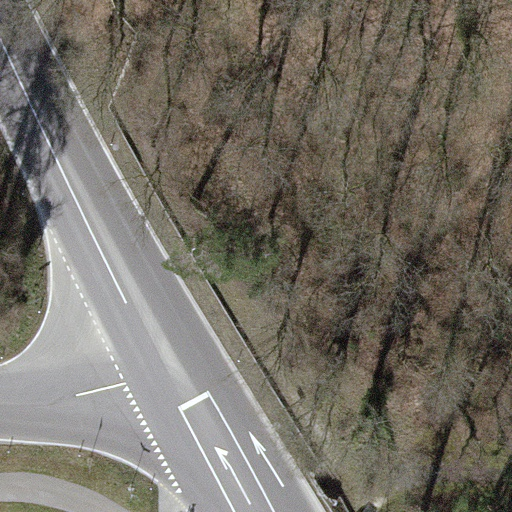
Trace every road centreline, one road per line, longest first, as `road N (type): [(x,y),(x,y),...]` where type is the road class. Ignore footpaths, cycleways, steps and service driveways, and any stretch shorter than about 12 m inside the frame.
road 1 (secondary): [(0,28),(160,368)]
road 2 (tertiary): [(0,406),(61,401),(160,368)]
road 3 (secondary): [(160,368),(239,511)]
